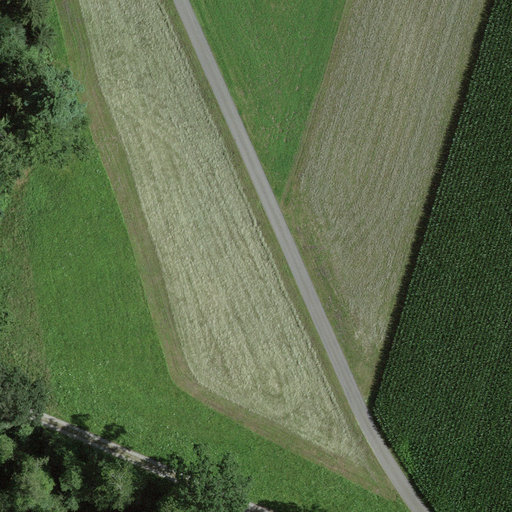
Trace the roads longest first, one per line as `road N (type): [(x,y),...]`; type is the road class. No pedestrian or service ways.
road 1 (unclassified): [(419,511),(367,424),(183,0)]
road 2 (track): [(0,403),(253,511)]
